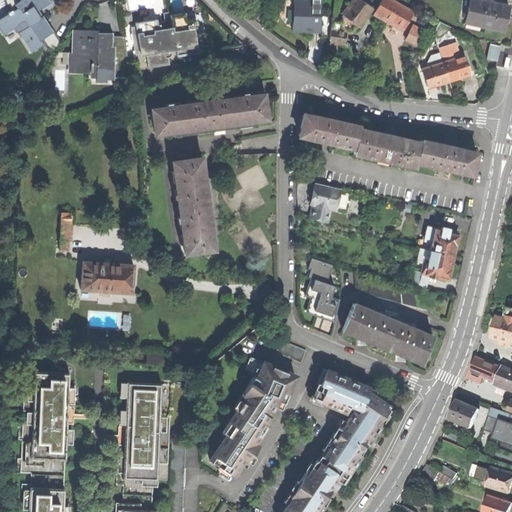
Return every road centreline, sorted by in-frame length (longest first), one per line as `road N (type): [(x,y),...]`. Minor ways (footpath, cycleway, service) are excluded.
road 1 (residential): [(296,67),(287,317),(297,333),(439,395)]
road 2 (tertiary): [(511,133),(467,323),(439,395)]
road 3 (residential): [(296,67),(353,100),(511,120)]
road 4 (tertiary): [(439,395),(374,511)]
road 5 (unknown): [(290,125),(161,145)]
